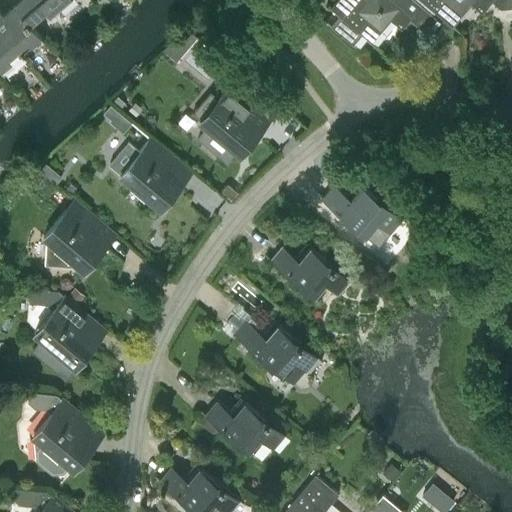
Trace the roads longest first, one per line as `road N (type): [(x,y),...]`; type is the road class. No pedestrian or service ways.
road 1 (residential): [(126,511),(134,407),(176,296),(236,216),(357,106)]
road 2 (residential): [(357,106),(407,96),(511,109)]
road 3 (unclassified): [(357,106),(270,0)]
